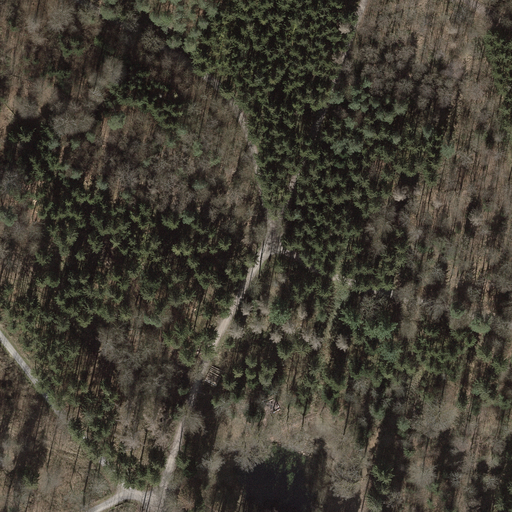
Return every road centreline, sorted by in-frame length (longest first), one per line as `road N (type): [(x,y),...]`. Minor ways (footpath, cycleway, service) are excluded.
road 1 (track): [(278,226),(220,329),(152,482)]
road 2 (track): [(278,226),(295,253),(328,275),(511,331)]
road 3 (track): [(152,482),(125,488),(0,333)]
road 4 (track): [(83,0),(152,35),(238,100)]
road 5 (track): [(332,60),(278,226)]
road 6 (track): [(238,100),(259,144),(278,226)]
